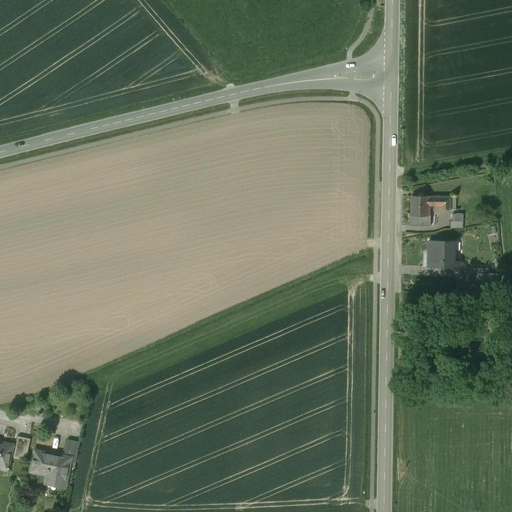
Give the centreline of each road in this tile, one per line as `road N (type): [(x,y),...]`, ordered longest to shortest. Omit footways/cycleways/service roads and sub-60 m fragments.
road 1 (tertiary): [(384,511),(390,75)]
road 2 (tertiary): [(390,75),(330,75),(252,89),(0,152)]
road 3 (unknown): [(387,333),(457,329),(471,319),(484,293),(483,245)]
